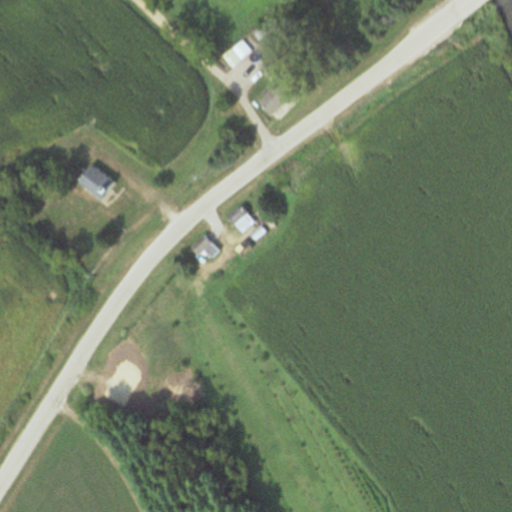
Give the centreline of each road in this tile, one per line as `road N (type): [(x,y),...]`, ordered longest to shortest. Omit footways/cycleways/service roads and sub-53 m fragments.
road 1 (secondary): [(0,491),(158,254),(210,202),(455,8)]
road 2 (residential): [(291,140),(138,0)]
